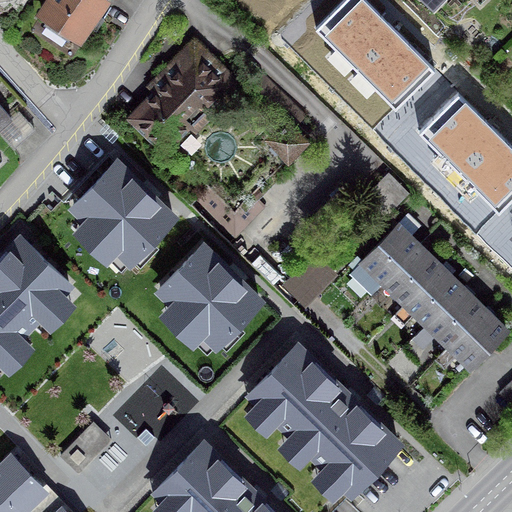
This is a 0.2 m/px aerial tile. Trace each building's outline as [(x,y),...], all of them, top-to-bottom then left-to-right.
[(78,38),(103,0),(51,0),(43,14),(78,38)] [(434,68),(366,0),(343,0),(316,27),(396,107),(434,68)] [(132,116),(164,148),(227,84),(195,53),(132,116)] [(499,210),(511,197),(511,145),(458,92),(419,131),(499,210)] [(0,125),(10,117),(0,105),(0,125)] [(304,140),(287,123),(269,141),(286,158),(304,140)] [(174,214),(116,160),(72,206),(130,260),(174,214)] [(235,233),(263,204),(227,167),(198,197),(235,233)] [(419,225),(407,213),(353,269),(353,275),(368,289),(374,289),(384,280),(420,244),(415,239),(410,234),(419,225)] [(22,236),(0,258),(0,355),(70,283),(22,236)] [(260,298),(201,243),(159,288),(218,343),(260,298)] [(420,244),(384,280),(406,301),(441,265),(430,253),(420,244)] [(315,255),(287,283),(305,301),(333,272),(315,255)] [(452,275),(441,265),(406,301),(427,322),(463,286),(452,275)] [(474,296),(463,286),(427,322),(449,343),(484,307),(474,296)] [(496,318),(484,307),(449,343),(471,364),(506,328),(496,318)] [(398,442),(297,344),(251,391),(353,489),(398,442)] [(511,384),(503,393),(511,402),(511,384)] [(275,511),(202,441),(157,488),(182,511),(275,511)] [(91,460),(72,442),(61,454),(79,472),(91,460)] [(16,511),(21,508),(24,511),(38,511),(46,505),(36,494),(43,487),(13,456),(0,468),(0,511),(16,511)]
